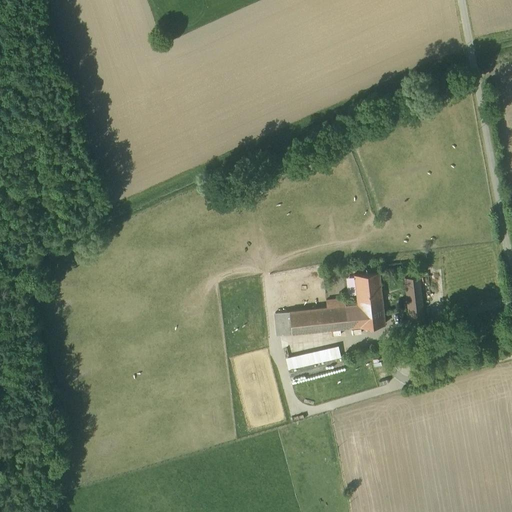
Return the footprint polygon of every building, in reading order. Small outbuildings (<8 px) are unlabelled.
[(379,272),(354,274),(357,303),(360,326),(360,327),(385,324),(379,272)] [(419,276),(405,277),(411,327),(425,325),(419,276)] [(360,326),(357,303),(346,305),(345,297),(326,300),(326,306),(289,311),(292,334),(360,326)] [(277,335),(292,334),(289,311),(275,312),(277,335)] [(339,347),(288,358),(291,370),(341,359),(339,347)]
